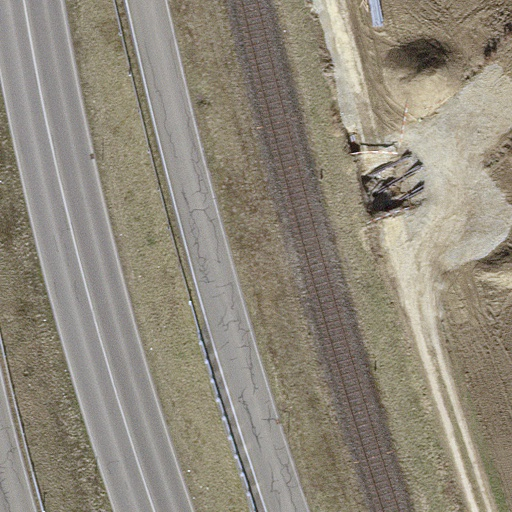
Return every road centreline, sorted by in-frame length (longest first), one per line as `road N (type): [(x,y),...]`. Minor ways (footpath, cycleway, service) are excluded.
road 1 (track): [(487,511),(410,276),(339,0)]
road 2 (secondary): [(291,511),(227,310),(150,0)]
road 3 (secondary): [(28,0),(89,293),(157,511)]
